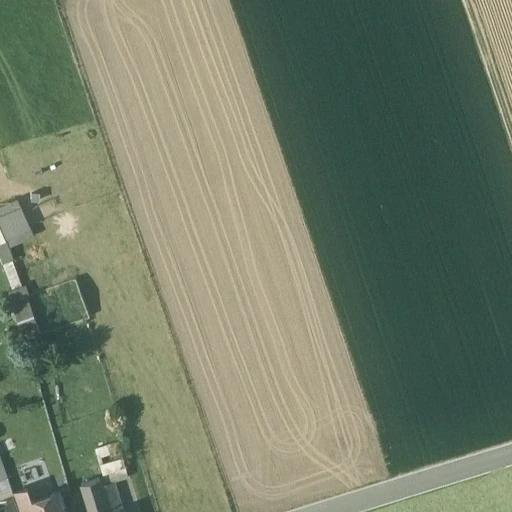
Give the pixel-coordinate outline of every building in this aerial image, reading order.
[(7,249),(33,240),(19,202),(0,208),(0,264),(9,290),(6,291),(10,302),(31,295),(27,284),(21,287),(7,249)] [(118,443),(95,450),(105,484),(114,482),(128,478),(118,443)] [(105,484),(100,486),(98,479),(80,484),(88,511),(118,511),(122,511),(114,482),(105,484)] [(26,490),(12,495),(18,511),(33,511),(30,503),(31,503),(26,490)] [(12,494),(0,498),(0,505),(1,506),(3,511),(18,511),(12,495),(12,494)] [(31,503),(30,503),(33,511),(60,511),(54,495),(31,503)]
